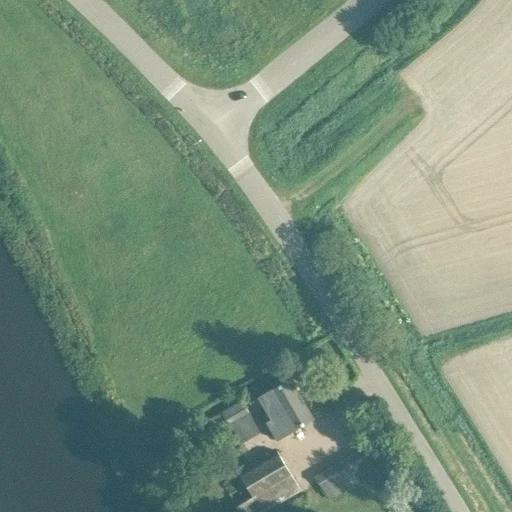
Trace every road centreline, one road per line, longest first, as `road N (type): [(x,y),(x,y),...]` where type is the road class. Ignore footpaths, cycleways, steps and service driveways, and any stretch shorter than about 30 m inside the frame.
road 1 (unclassified): [(457,511),(211,124)]
road 2 (unclassified): [(211,124),(366,0)]
road 3 (unclassified): [(211,124),(81,0)]
